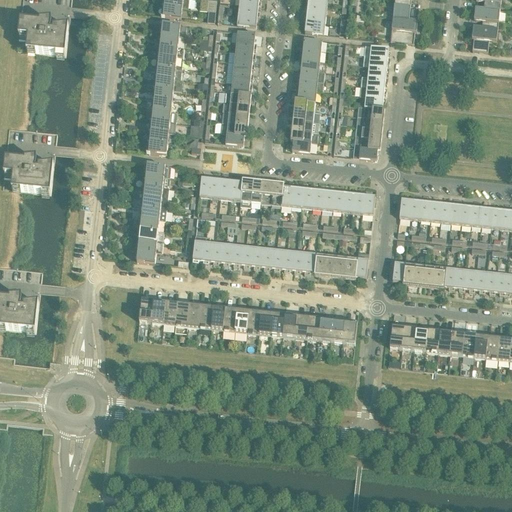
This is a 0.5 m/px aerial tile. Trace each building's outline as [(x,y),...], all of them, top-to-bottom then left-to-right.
[(162,9),(165,9),(183,11),(189,12),(190,1),(184,0),(180,0),(165,0),(166,1),(163,1),(162,9)] [(240,0),(239,8),(258,10),(261,10),(261,5),(259,4),(259,0),(240,0)] [(485,5),(484,11),(500,13),(501,0),(476,0),(476,4),(485,5)] [(395,2),(393,20),(418,23),(419,15),(417,15),(418,11),(411,10),(411,3),(395,2)] [(207,14),(209,14),(216,15),(217,4),(208,3),(207,14)] [(305,15),(307,15),(326,17),(327,7),(308,5),(308,10),(305,9),(305,15)] [(258,10),(239,8),(238,18),(257,20),(260,20),(260,15),(258,15),(258,10)] [(183,11),(165,9),(164,12),(162,12),(161,20),(181,22),(183,11)] [(483,23),(482,30),(498,32),(500,13),(484,11),(475,10),(474,23),(483,23)] [(216,15),(209,14),(207,25),(215,26),(216,15)] [(304,25),(306,26),(306,25),(325,27),(326,17),(307,15),(307,20),(304,20),(304,25)] [(257,20),(238,18),(237,28),(256,30),(257,20)] [(418,23),(393,20),(391,45),(414,47),(415,35),(417,36),(418,23)] [(39,23),(39,26),(21,23),(19,39),(28,40),(27,54),(36,55),(66,59),(69,29),(54,30),(54,32),(51,32),(52,25),(52,22),(45,23),(39,23)] [(306,25),(306,26),(305,36),(324,38),(325,27),(306,25)] [(162,35),(162,38),(179,40),(185,40),(187,29),(161,26),(160,35),(162,35)] [(482,30),(473,29),(472,41),(474,42),(472,54),(488,55),(489,43),(497,44),(498,32),(482,30)] [(238,35),(237,45),(254,47),(255,47),(256,37),(238,35)] [(159,40),(158,48),(178,51),(179,40),(162,38),(161,41),(159,40)] [(304,42),(303,52),(321,54),(322,44),(304,42)] [(203,53),(204,54),(211,54),(213,43),(208,43),(208,49),(203,48),(203,53)] [(237,45),(235,55),(253,57),(254,52),(256,53),(257,47),(255,47),(254,47),(237,45)] [(160,56),(159,59),(183,62),(184,51),(178,51),(158,48),(157,56),(160,56)] [(365,48),(364,59),(388,62),(388,61),(389,51),(365,48)] [(303,58),(302,62),(302,63),(320,65),(321,54),(303,52),(301,52),(300,57),(303,58)] [(235,55),(234,66),(252,67),(253,62),(255,63),(256,57),(253,57),(235,55)] [(157,62),(156,70),(182,73),(183,62),(159,59),(159,62),(157,62)] [(363,69),(369,70),(387,72),(387,71),(387,67),(390,67),(390,62),(390,61),(388,61),(388,62),(364,59),(363,69)] [(302,68),(301,72),(301,73),(319,75),(320,65),(302,63),(302,62),(300,62),(299,68),(302,68)] [(234,66),(233,76),(251,78),(251,77),(252,73),(254,73),(255,67),(252,67),(234,66)] [(157,81),(175,83),(181,83),(182,73),(156,70),(155,78),(157,78),(157,81)] [(369,70),(368,80),(386,82),(386,81),(386,77),(389,77),(389,71),(387,71),(387,72),(369,70)] [(300,78),(300,82),(300,83),(318,85),(319,75),(301,73),(301,72),(299,72),(298,78),(300,78)] [(233,76),(232,86),(250,88),(250,87),(251,83),(253,83),(254,77),(251,77),(251,78),(233,76)] [(362,79),(361,89),(385,92),(385,87),(388,87),(388,82),(386,81),(386,82),(368,80),(362,79)] [(154,92),(156,92),(174,93),(175,83),(157,81),(157,84),(154,83),(154,92)] [(299,88),(299,93),(317,95),(322,96),(323,85),(318,85),(300,83),(300,82),(298,82),(297,88),(299,88)] [(232,86),(231,96),(251,98),(249,97),(249,93),(252,93),(253,88),(250,87),(250,88),(232,86)] [(360,100),(366,100),(384,102),(384,97),(386,97),(387,92),(385,92),(361,89),(360,100)] [(152,102),(155,103),(172,104),(174,93),(156,92),(155,94),(153,94),(152,102)] [(295,102),(295,103),(316,105),(317,95),(299,93),(296,92),(296,98),(298,98),(298,103),(295,102)] [(225,95),(224,105),(250,108),(251,98),(231,96),(225,95)] [(366,100),(365,110),(385,113),(385,112),(382,112),(383,107),(385,108),(386,102),(384,102),(366,100)] [(151,113),(153,113),(171,115),(172,104),(155,103),(154,105),(152,105),(151,113)] [(295,103),(294,113),(314,115),(316,105),(295,103)] [(224,105),(222,116),(249,118),(250,108),(224,105)] [(359,110),(357,120),(384,123),(385,113),(365,110),(359,110)] [(150,124),(152,124),(176,126),(177,116),(171,115),(153,113),(153,116),(151,116),(150,124)] [(294,113),(293,123),(313,125),(314,115),(294,113)] [(222,116),(221,126),(248,129),(249,118),(222,116)] [(357,120),(356,130),(383,133),(384,123),(357,120)] [(293,123),(292,133),(318,136),(319,126),(313,125),(293,123)] [(149,134),(151,135),(169,136),(175,137),(176,126),(152,124),(152,127),(150,126),(149,134)] [(220,136),(227,137),(247,139),(248,129),(221,126),(220,136)] [(356,130),(355,140),(381,143),(383,133),(356,130)] [(292,133),(291,143),(311,146),(317,146),(318,136),(292,133)] [(148,145),(150,145),(168,147),(169,136),(151,135),(151,137),(149,137),(148,145)] [(247,139),(227,137),(226,147),(243,149),(245,139),(247,139)] [(355,140),(354,150),(380,153),(381,143),(355,140)] [(311,146),(291,143),(291,144),(293,144),(292,154),(310,156),(311,146)] [(168,147),(150,145),(150,148),(147,148),(147,156),(167,158),(168,147)] [(380,153),(354,150),(353,161),(377,163),(378,153),(380,153)] [(25,162),(25,164),(6,162),(4,177),(13,178),(12,192),(21,193),(51,197),(54,167),(39,169),(39,170),(36,170),(37,164),(37,160),(34,161),(32,161),(25,162)] [(146,179),(164,181),(170,181),(171,170),(145,167),(144,175),(147,175),(146,179)] [(144,181),(143,189),(163,191),(164,181),(146,179),(146,181),(144,181)] [(200,200),(210,201),(212,182),(207,182),(208,179),(202,179),(200,200)] [(210,201),(220,202),(223,183),(222,183),(218,183),(218,180),(212,180),(212,182),(210,201)] [(220,202),(231,203),(233,184),(232,184),(228,184),(228,181),(222,181),(222,183),(223,183),(220,202)] [(231,203),(241,204),(243,185),(242,185),(238,185),(238,182),(233,182),(232,184),(233,184),(231,203)] [(243,185),(241,204),(240,209),(250,211),(251,206),(253,184),(243,183),(242,185),(243,185)] [(251,206),(261,207),(263,185),(253,184),(251,206)] [(261,207),(271,208),(274,186),(263,185),(261,207)] [(271,208),(281,209),(283,190),(284,190),(284,187),(274,186),(271,208)] [(281,209),(291,210),(294,191),(294,188),(289,188),(288,190),(284,190),(283,190),(281,209)] [(144,197),(144,200),(168,202),(169,192),(163,191),(143,189),(142,197),(144,197)] [(291,210),(302,211),(304,192),(304,190),(299,189),(299,191),(294,191),(291,210)] [(302,211),(312,212),(314,193),(315,191),(309,190),(309,192),(304,192),(302,211)] [(312,212),(322,213),(324,194),(325,192),(319,191),(319,194),(314,193),(312,212)] [(322,213),(332,214),(334,195),(335,195),(335,193),(329,192),(329,195),(324,194),(322,213)] [(332,214),(342,215),(344,196),(345,196),(345,194),(339,193),(339,196),(335,195),(334,195),(332,214)] [(342,215),(352,216),(355,197),(355,195),(350,194),(349,197),(345,196),(344,196),(342,215)] [(352,216),(362,218),(365,198),(365,199),(365,196),(360,196),(359,198),(355,197),(352,216)] [(365,198),(362,218),(373,219),(375,200),(365,199),(365,198)] [(142,203),(141,211),(167,213),(168,202),(144,200),(144,203),(142,203)] [(410,223),(420,224),(423,205),(422,205),(417,204),(418,202),(412,201),(412,204),(410,223)] [(400,222),(410,223),(412,204),(402,202),(400,222)] [(420,224),(431,225),(433,206),(432,206),(428,205),(428,203),(422,202),(422,205),(423,205),(420,224)] [(431,225),(441,226),(443,207),(442,207),(438,206),(438,204),(432,203),(432,206),(433,206),(431,225)] [(441,226),(451,227),(453,208),(452,208),(448,207),(448,205),(443,204),(442,207),(443,207),(441,226)] [(451,227),(461,228),(463,209),(458,209),(458,206),(453,206),(452,208),(453,208),(451,227)] [(461,228),(471,229),(473,208),(473,210),(468,210),(468,207),(463,207),(463,209),(461,228)] [(471,229),(481,230),(484,209),(483,209),(483,211),(478,211),(479,208),(473,208),(471,229)] [(481,230),(491,231),(494,210),(493,210),(493,212),(488,212),(489,209),(484,209),(481,230)] [(491,231),(502,233),(504,211),(503,211),(503,213),(499,213),(499,211),(494,210),(491,231)] [(142,218),(142,222),(160,223),(166,224),(167,213),(141,211),(140,218),(142,218)] [(502,233),(511,234),(511,230),(511,214),(509,214),(509,212),(504,211),(502,233)] [(139,224),(138,232),(159,234),(160,223),(142,222),(141,224),(139,224)] [(140,240),(139,243),(164,246),(165,235),(159,234),(138,232),(137,240),(140,240)] [(199,263),(203,264),(204,264),(206,245),(206,240),(196,239),(193,265),(198,266),(199,263)] [(137,246),(136,253),(156,256),(163,256),(164,246),(139,243),(139,246),(137,246)] [(209,264),(213,265),(214,265),(216,246),(206,245),(204,264),(203,264),(203,266),(209,267),(209,264)] [(219,266),(224,266),(226,247),(216,246),(214,265),(213,265),(213,267),(219,268),(219,266)] [(229,267),(234,267),(236,248),(226,247),(224,266),(223,268),(229,269),(229,267)] [(239,268),(244,268),(246,249),(236,248),(234,267),(233,270),(239,270),(239,268)] [(249,269),(254,269),(256,250),(246,249),(244,268),(244,271),(249,271),(249,269)] [(260,270),(264,270),(265,270),(267,251),(256,250),(254,269),(254,272),(259,272),(260,270)] [(270,271),(274,272),(275,272),(277,253),(267,251),(265,270),(264,270),(264,273),(269,273),(270,271)] [(156,256),(136,253),(135,261),(137,261),(137,265),(155,267),(156,256)] [(280,272),(284,273),(285,273),(287,254),(277,253),(275,272),(274,272),(274,274),(280,275),(280,272)] [(290,273),(294,274),(295,274),(297,255),(287,254),(285,273),(284,273),(284,275),(290,276),(290,273)] [(300,274),(305,275),(307,256),(297,255),(295,274),(294,274),(294,276),(300,277),(300,274)] [(310,275),(315,276),(317,257),(307,256),(305,275),(304,277),(310,278),(310,275)] [(358,256),(358,261),(356,280),(366,282),(369,257),(358,256)] [(315,278),(325,279),(327,258),(317,257),(315,276),(315,278)] [(325,279),(335,281),(337,259),(327,258),(325,279)] [(335,281),(345,282),(348,260),(337,259),(335,281)] [(348,260),(345,282),(356,283),(356,280),(358,261),(348,260)] [(393,284),(403,285),(403,286),(405,266),(395,265),(393,284)] [(403,288),(413,289),(416,268),(405,266),(403,286),(403,285),(403,288)] [(413,289),(423,290),(426,269),(416,268),(413,289)] [(423,290),(434,291),(436,270),(426,269),(423,290)] [(444,292),(444,290),(446,271),(436,270),(434,291),(444,292)] [(454,293),(455,291),(454,291),(456,272),(446,271),(444,290),(449,290),(449,293),(454,293)] [(459,294),(464,295),(466,273),(456,272),(454,291),(455,291),(459,292),(459,294)] [(469,295),(474,296),(477,274),(466,273),(464,295),(465,292),(469,293),(469,295)] [(479,296),(484,297),(487,275),(477,274),(474,296),(475,296),(475,293),(479,294),(479,296)] [(489,297),(495,298),(497,276),(487,275),(484,297),(485,297),(485,294),(490,295),(489,297)] [(499,298),(505,299),(507,277),(497,276),(495,298),(495,295),(500,296),(499,298)] [(10,300),(10,302),(0,300),(0,331),(36,335),(39,305),(24,307),(24,308),(22,308),(22,302),(22,299),(17,299),(10,300)] [(140,325),(152,326),(154,304),(142,303),(140,325)] [(152,326),(164,327),(166,305),(154,304),(152,326)] [(164,327),(176,328),(178,306),(166,305),(164,327)] [(182,329),(188,330),(190,308),(178,306),(176,328),(177,329),(177,330),(182,330),(182,329)] [(188,330),(200,331),(202,309),(190,308),(188,330)] [(200,331),(201,331),(201,332),(206,333),(206,332),(212,332),(214,310),(202,309),(200,331)] [(212,332),(223,333),(226,312),(214,310),(212,332)] [(223,333),(225,334),(225,335),(230,335),(230,334),(235,335),(238,313),(226,312),(223,333)] [(235,335),(247,336),(250,314),(238,313),(235,335)] [(250,314),(247,336),(249,336),(249,337),(253,338),(254,337),(259,337),(262,315),(250,314)] [(259,337),(271,339),(274,317),(262,315),(259,337)] [(285,318),(274,317),(271,339),(273,339),(273,340),(277,340),(277,339),(283,340),(285,318)] [(283,340),(295,341),(297,319),(285,318),(283,340)] [(295,341),(307,342),(309,321),(297,319),(295,341)] [(321,322),(309,321),(307,342),(309,343),(308,344),(313,344),(313,343),(319,344),(321,322)] [(319,344),(331,345),(333,323),(321,322),(319,344)] [(331,345),(343,346),(345,324),(333,323),(331,345)] [(345,324),(343,346),(355,348),(357,326),(345,324)] [(150,332),(145,332),(145,329),(140,328),(139,340),(150,341),(150,332)] [(390,351),(402,353),(405,331),(392,330),(390,351)] [(402,353),(414,354),(417,332),(405,331),(402,353)] [(414,354),(426,355),(429,333),(417,332),(414,354)] [(429,333),(426,355),(432,356),(432,357),(437,357),(437,356),(438,357),(441,335),(429,333)] [(438,357),(450,358),(452,336),(441,335),(438,357)] [(450,358),(462,359),(464,337),(452,336),(450,358)] [(474,361),(476,339),(464,337),(462,359),(468,360),(468,361),(473,361),(473,360),(474,361)] [(474,361),(486,362),(488,340),(476,339),(474,361)] [(498,363),(500,341),(488,340),(486,362),(492,362),(492,363),(496,364),(496,363),(498,363)] [(498,363),(510,364),(511,343),(511,342),(500,341),(498,363)]
